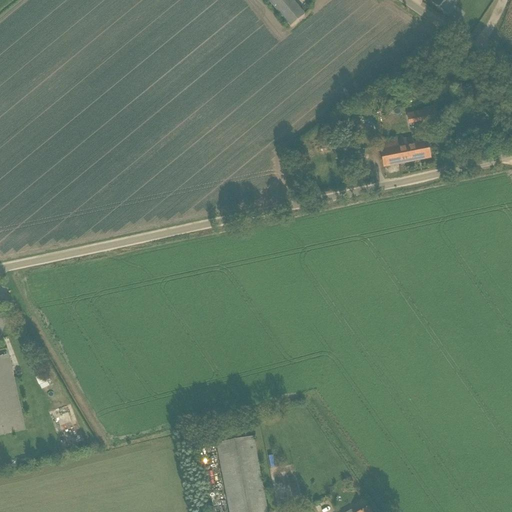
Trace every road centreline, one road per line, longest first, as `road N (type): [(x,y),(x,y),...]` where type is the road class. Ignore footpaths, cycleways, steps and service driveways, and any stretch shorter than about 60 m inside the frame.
road 1 (unclassified): [(0,270),(511,160)]
road 2 (unclassified): [(511,80),(398,0)]
